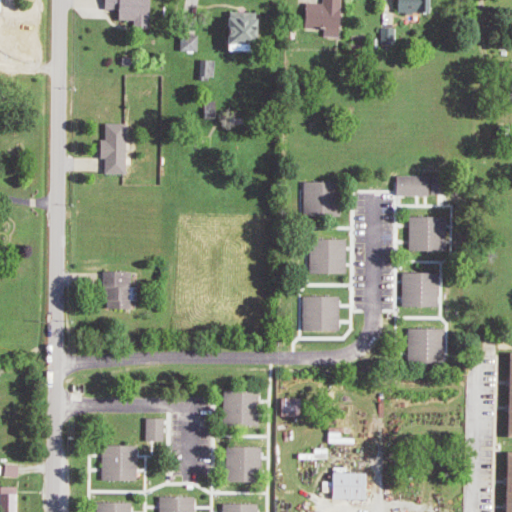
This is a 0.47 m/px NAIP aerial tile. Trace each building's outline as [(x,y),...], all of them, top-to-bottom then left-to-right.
[(112,0),(112,10),(127,11),(127,20),(157,21),(157,0),(112,0)] [(315,3),(314,27),(329,28),(329,37),(347,38),(347,0),(328,0),(328,4),(315,3)] [(401,0),(401,14),(437,14),(437,0),(401,0)] [(262,44),(263,39),(271,40),(272,27),(250,26),(250,44),(262,44)] [(133,174),(134,125),(113,124),(113,140),(109,140),(108,160),(113,160),(112,174),(133,174)] [(351,242),(325,242),(326,275),(352,274),(351,242)] [(446,274),(408,273),(408,307),(445,308),(446,274)] [(310,298),(311,333),(347,332),(346,297),(310,298)] [(422,360),(449,361),(450,329),(423,329),(422,360)] [(171,419),(152,419),(152,441),(170,442),(171,419)] [(108,481),(143,482),(143,454),(129,453),(130,447),(109,446),(108,481)] [(268,447),(238,448),(239,472),(269,471),(268,447)] [(375,474),(342,473),(341,500),(374,501),(375,474)] [(201,511),(201,498),(166,498),(166,511),(201,511)]
